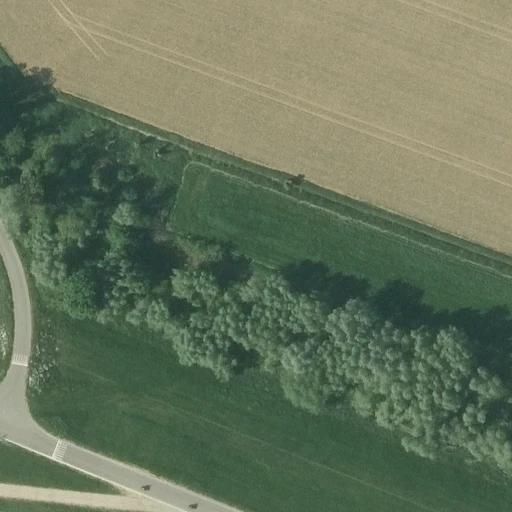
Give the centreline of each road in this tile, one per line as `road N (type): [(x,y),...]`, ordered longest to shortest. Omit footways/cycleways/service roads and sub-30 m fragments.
road 1 (unclassified): [(204,511),(1,428)]
road 2 (unclassified): [(1,428),(27,321),(0,222)]
road 3 (track): [(134,484),(0,488)]
